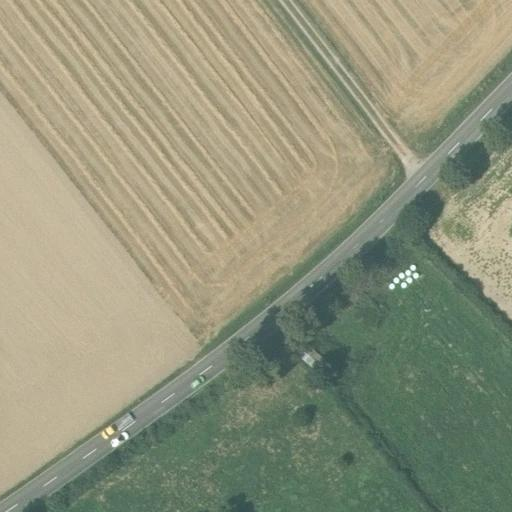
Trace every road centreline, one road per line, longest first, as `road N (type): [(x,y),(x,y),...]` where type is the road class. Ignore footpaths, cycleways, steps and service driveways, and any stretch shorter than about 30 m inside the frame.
road 1 (secondary): [(7,511),(313,284),(511,89)]
road 2 (track): [(281,0),(423,180)]
